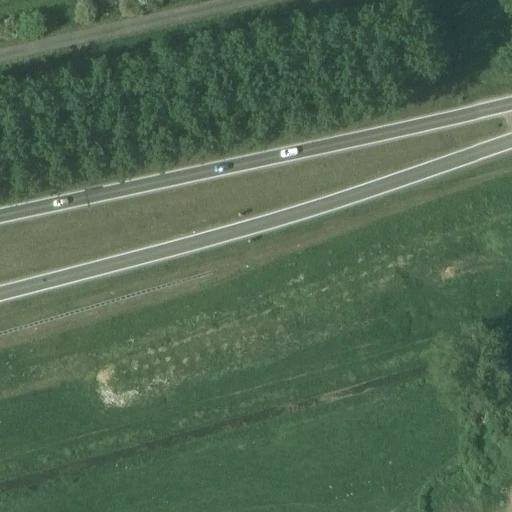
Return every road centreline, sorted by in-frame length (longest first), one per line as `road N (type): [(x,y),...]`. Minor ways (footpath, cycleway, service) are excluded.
road 1 (motorway): [(459,118),(0,218)]
road 2 (trunk): [(243,230),(511,142)]
road 3 (motorway): [(0,293),(243,230)]
road 4 (unclassified): [(242,0),(0,54)]
